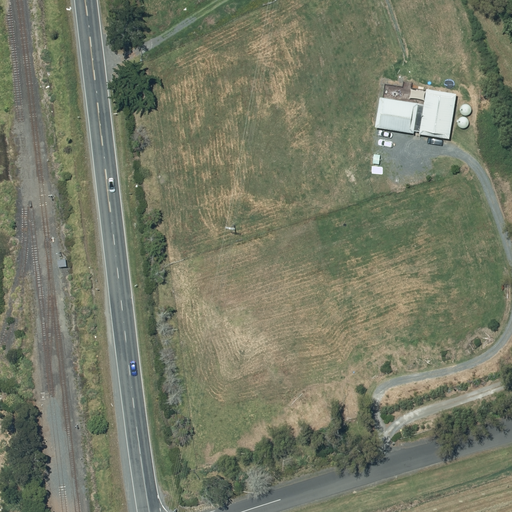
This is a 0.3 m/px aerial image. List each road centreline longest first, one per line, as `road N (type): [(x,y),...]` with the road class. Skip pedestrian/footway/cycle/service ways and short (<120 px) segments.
road 1 (primary): [(148,511),(81,0)]
road 2 (residential): [(242,511),(511,431)]
